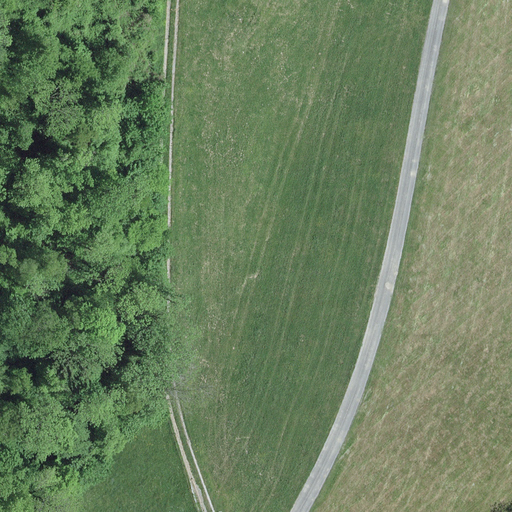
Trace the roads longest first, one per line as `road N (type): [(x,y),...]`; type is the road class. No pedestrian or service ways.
road 1 (track): [(443,0),(382,311),(299,511)]
road 2 (track): [(209,511),(177,417),(164,311),(176,0)]
